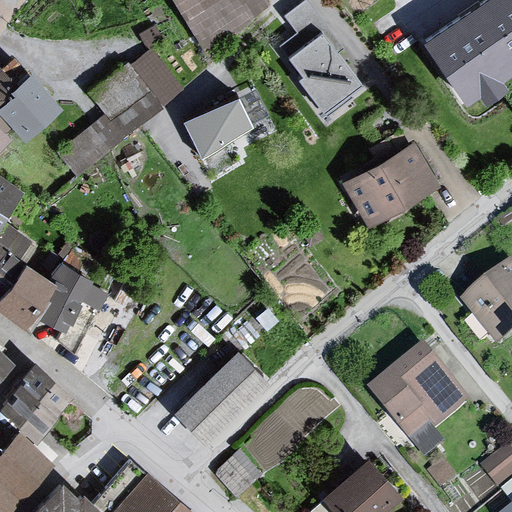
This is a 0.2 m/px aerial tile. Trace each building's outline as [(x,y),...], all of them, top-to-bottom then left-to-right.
[(172,0),(208,55),(265,5),(261,0),(172,0)] [(278,43),(285,52),(319,27),(337,50),(343,45),(308,0),(298,0),(282,12),(295,29),(278,43)] [(511,0),(471,0),(419,35),(463,99),(475,90),(481,99),(504,84),(499,76),(511,67),(511,0)] [(155,23),(138,31),(146,45),(162,37),(155,23)] [(337,50),(319,27),(285,52),(300,72),(296,75),(322,109),(360,80),(337,50)] [(152,45),(130,61),(162,103),(184,87),(152,45)] [(11,51),(0,59),(0,63),(11,76),(24,66),(11,51)] [(130,61),(127,60),(88,89),(105,111),(56,149),(75,174),(164,106),(162,103),(130,61)] [(4,81),(11,76),(0,63),(0,142),(9,133),(3,127),(10,121),(0,110),(0,93),(8,86),(4,81)] [(57,101),(27,64),(24,66),(11,76),(4,81),(8,86),(0,93),(0,110),(10,121),(21,133),(57,101)] [(253,84),(235,92),(251,122),(268,113),(253,84)] [(235,92),(235,90),(182,118),(199,154),(251,122),(235,92)] [(411,139),(340,179),(366,224),(437,184),(411,139)] [(20,185),(0,171),(0,215),(3,208),(20,185)] [(511,209),(497,220),(503,227),(511,220),(511,209)] [(6,220),(0,225),(0,286),(22,257),(17,254),(30,239),(6,220)] [(22,257),(0,286),(0,308),(21,325),(29,313),(53,279),(47,273),(22,257)] [(59,258),(47,273),(53,279),(29,313),(62,328),(66,318),(68,319),(79,296),(97,305),(105,289),(89,279),(90,276),(59,258)] [(511,332),(511,261),(463,300),(498,344),(511,332)] [(425,341),(368,387),(411,439),(431,423),(435,428),(471,398),(425,341)] [(0,346),(0,372),(12,359),(0,346)] [(265,380),(236,348),(172,408),(201,439),(265,380)] [(0,404),(31,437),(70,392),(32,357),(0,395),(0,404)] [(435,428),(431,423),(411,439),(425,457),(445,441),(435,428)] [(52,459),(17,427),(0,445),(0,511),(3,511),(19,498),(52,459)] [(241,442),(213,462),(232,488),(260,468),(241,442)] [(511,448),(508,443),(481,464),(498,485),(511,474),(511,448)] [(365,454),(321,494),(337,511),(379,511),(401,493),(365,454)] [(133,480),(144,465),(130,456),(120,471),(133,480)] [(441,457),(426,470),(440,487),(455,474),(441,457)] [(195,511),(145,469),(105,511),(195,511)] [(73,490),(58,475),(20,511),(104,511),(78,486),(73,490)] [(511,511),(511,500),(497,511),(511,511)]
